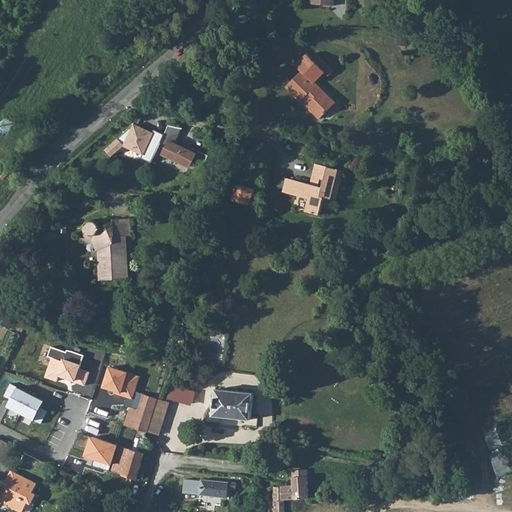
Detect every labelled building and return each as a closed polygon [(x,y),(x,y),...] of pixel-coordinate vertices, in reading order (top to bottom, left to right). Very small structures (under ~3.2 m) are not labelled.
[(312,59),(327,74),(330,77),(336,71),(318,53),(312,59)] [(337,104),(316,84),(327,74),(312,59),(308,55),(296,67),(302,73),(287,88),(320,121),(337,104)] [(143,157),(152,161),(159,144),(164,133),(156,130),(155,132),(136,122),(125,143),(125,145),(145,154),(143,157)] [(164,133),(159,144),(166,147),(169,141),(174,144),(181,129),(168,126),(164,133)] [(125,145),(125,143),(119,137),(106,149),(113,156),(125,145)] [(166,147),(162,155),(189,167),(191,163),(202,168),(208,156),(192,149),(191,151),(174,144),(169,141),(166,147)] [(315,166),(310,184),(291,179),(287,193),(309,199),(306,211),(318,215),(323,198),(335,201),(342,174),(315,166)] [(102,248),(102,262),(100,263),(100,280),(128,278),(128,267),(127,267),(126,246),(128,246),(128,237),(132,237),(131,220),(114,219),(114,223),(100,228),(100,225),(100,224),(98,222),(97,221),(95,220),(94,219),(91,220),(88,222),(86,224),(85,226),(85,227),(86,230),(86,231),(87,232),(89,234),(92,235),(94,235),(95,234),(96,234),(100,248),(102,248)] [(86,386),(90,373),(81,370),(86,356),(68,351),(67,353),(52,348),(49,357),(52,358),(45,378),(58,382),(60,378),(86,386)] [(112,367),(103,389),(131,400),(135,391),(139,377),(112,367)] [(42,424),(48,412),(44,410),(47,403),(11,384),(6,397),(14,400),(7,414),(16,418),(18,413),(23,415),(21,421),(29,425),(32,420),(42,424)] [(254,392),(216,389),(213,415),(251,419),(254,392)] [(131,400),(124,424),(147,431),(155,406),(158,398),(135,391),(131,400)] [(170,402),(158,398),(155,406),(163,408),(158,423),(162,425),(170,402)] [(163,408),(155,406),(147,431),(159,435),(162,425),(158,423),(163,408)] [(0,458),(6,461),(13,445),(0,438),(0,458)] [(122,475),(131,449),(117,444),(108,470),(122,475)] [(145,453),(131,449),(122,475),(136,479),(145,453)] [(37,483),(12,470),(0,494),(0,499),(23,511),(27,504),(29,506),(35,494),(32,492),(37,483)] [(285,511),(284,503),(284,502),(310,499),(307,470),(292,471),(293,485),(282,485),(282,487),(273,486),(274,511),(285,511)] [(229,482),(185,477),(183,493),(227,497),(229,482)] [(118,511),(124,500),(112,494),(105,506),(118,511)]
